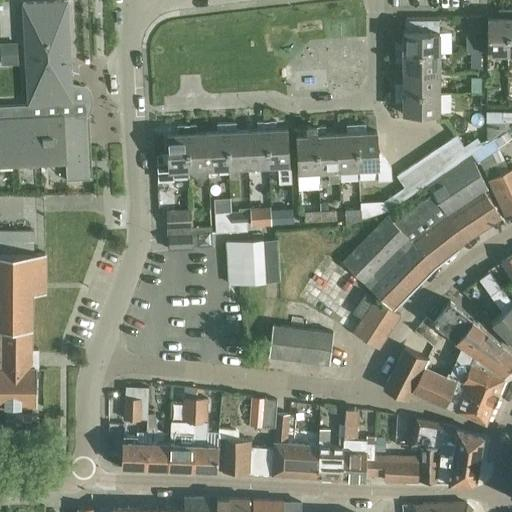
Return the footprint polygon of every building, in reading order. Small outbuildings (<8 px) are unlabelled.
[(0,0),(0,163),(65,160),(66,180),(90,179),(86,114),(88,112),(88,109),(88,106),(87,104),(86,101),(86,100),(85,100),(85,101),(72,101),(67,1),(22,3),(27,105),(0,106),(0,0)] [(507,52),(507,8),(498,8),(498,16),(486,16),(486,52),(507,52)] [(394,52),(438,52),(438,20),(404,20),(404,31),(402,31),(402,43),(394,43),(394,52)] [(471,52),(481,52),(481,37),(471,37),(471,52)] [(438,72),(438,52),(394,52),(394,62),(401,62),(401,72),(438,72)] [(481,69),(481,52),(471,52),(471,69),(481,69)] [(394,92),(438,92),(438,72),(401,72),(401,83),(394,83),(394,92)] [(470,93),(481,93),(481,77),(470,77),(470,93)] [(438,112),(438,92),(394,92),(394,102),(402,102),(402,112),(438,112)] [(511,121),(511,111),(501,112),(501,121),(511,121)] [(501,121),(501,112),(486,112),(486,121),(501,121)] [(276,120),(266,121),(268,164),(277,164),(278,183),(291,182),(290,163),(289,163),(287,128),(276,128),(276,120)] [(259,165),(268,164),(266,121),(257,121),(257,129),(246,130),(248,166),(248,174),(259,173),(259,165)] [(511,121),(501,121),(486,121),(486,142),(508,128),(508,122),(511,121)] [(248,166),(246,130),(236,130),(236,122),(225,123),(227,167),(248,166)] [(209,168),(227,167),(225,123),(217,123),(217,131),(207,132),(209,168)] [(337,168),(358,167),(355,123),(346,124),(346,132),(336,132),(337,168)] [(355,123),(358,167),(376,167),(377,179),(390,179),(390,166),(379,151),(377,151),(376,131),(365,131),(364,123),(355,123)] [(169,170),(188,169),(186,125),(176,126),(177,133),(166,134),(167,154),(157,155),(158,180),(169,180),(169,170)] [(209,168),(207,132),(197,132),(196,125),(186,125),(188,169),(209,168)] [(306,135),(295,135),(298,183),(319,182),(318,169),(315,125),(305,126),(306,135)] [(337,168),(336,132),(325,133),(325,125),(315,125),(318,169),(328,169),(328,182),(338,182),(337,168)] [(499,149),(498,147),(511,138),(507,131),(493,141),(492,139),(471,154),(478,164),(480,163),(487,178),(504,214),(511,210),(511,166),(508,168),(504,159),(500,161),(496,151),(499,149)] [(458,161),(468,153),(454,134),(444,141),(458,161)] [(448,167),(458,161),(444,141),(435,147),(448,167)] [(438,174),(448,167),(435,147),(425,154),(438,174)] [(399,264),(414,284),(435,262),(474,232),(499,216),(498,213),(482,189),(485,187),(469,153),(468,153),(458,161),(448,167),(438,174),(428,181),(426,182),(431,190),(392,220),(386,214),(363,239),(397,266),(399,264)] [(428,181),(438,174),(425,154),(415,161),(428,181)] [(426,182),(428,181),(415,161),(406,168),(418,187),(426,182)] [(390,195),(382,200),(388,208),(396,203),(418,187),(406,168),(395,175),(403,186),(390,195)] [(364,207),(365,195),(350,195),(350,206),(364,207)] [(320,203),(321,221),(336,220),(336,210),(328,210),(327,202),(320,203)] [(305,222),(321,221),(320,203),(319,203),(319,211),(304,211),(305,222)] [(249,207),(250,226),(271,225),(271,223),(270,212),(270,206),(249,207)] [(344,210),(345,225),(361,219),(360,209),(344,210)] [(166,211),(167,228),(191,227),(190,210),(166,211)] [(215,232),(231,231),(230,211),(214,212),(215,232)] [(230,211),(231,231),(247,230),(246,220),(231,221),(230,211)] [(286,211),(270,212),(271,223),(286,222),(286,211)] [(167,234),(168,248),(192,247),(191,232),(167,234)] [(244,283),(263,281),(261,239),(226,241),(228,283),(243,282),(244,282),(244,283)] [(261,239),(263,281),(279,281),(277,239),(262,240),(262,239),(261,239)] [(391,309),(414,284),(399,264),(397,266),(363,239),(342,260),(391,309)] [(45,293),(45,253),(0,252),(0,404),(36,405),(37,367),(38,367),(38,349),(32,349),(31,293),(45,293)] [(511,253),(499,261),(511,281),(511,253)] [(511,305),(510,304),(511,302),(488,271),(477,279),(501,311),(490,321),(511,343),(511,305)] [(351,332),(376,348),(398,314),(373,298),(351,332)] [(453,339),(474,353),(504,373),(511,361),(511,352),(447,300),(430,320),(453,339)] [(267,355),(327,363),(331,331),(271,323),(267,355)] [(195,352),(197,338),(182,336),(181,350),(195,352)] [(444,375),(454,353),(433,343),(426,357),(422,364),(444,375)] [(404,346),(382,388),(405,399),(410,389),(422,364),(426,357),(404,346)] [(453,380),(442,405),(485,422),(502,377),(504,373),(474,353),(463,379),(446,372),(444,375),(453,380)] [(453,380),(444,375),(422,364),(410,389),(442,405),(453,380)] [(147,413),(147,412),(148,385),(125,384),(124,417),(147,417),(147,413)] [(194,419),(195,396),(183,396),(183,419),(194,419)] [(195,396),(194,419),(193,442),(192,468),(215,469),(216,444),(206,443),(207,396),(195,396)] [(273,428),(274,409),(275,400),(249,399),(248,427),(273,428)] [(271,474),(316,477),(318,439),(287,436),(290,411),(274,409),(273,428),(272,447),(271,474)] [(369,440),(369,439),(366,439),(365,451),(356,451),(357,425),(357,409),(344,409),(343,437),(341,478),(365,479),(365,474),(371,474),(372,440),(369,440)] [(169,468),(169,441),(156,440),(156,427),(154,412),(147,412),(147,413),(147,417),(147,430),(146,467),(169,468)] [(438,446),(437,480),(470,481),(476,477),(483,435),(443,422),(415,417),(410,444),(419,445),(438,446)] [(271,474),(272,447),(251,445),(251,440),(237,439),(238,428),(218,427),(218,438),(225,438),(223,470),(250,472),(271,474)] [(339,437),(338,445),(328,445),(329,428),(318,428),(318,439),(316,477),(341,478),(343,437),(339,437)] [(146,467),(147,430),(137,430),(137,433),(123,433),(122,465),(146,467)] [(192,468),(193,442),(183,442),(183,436),(169,435),(169,441),(169,468),(192,468)] [(411,480),(411,455),(374,454),(375,439),(369,439),(369,440),(372,440),(371,474),(383,474),(383,479),(411,480)] [(411,480),(437,480),(438,446),(419,445),(419,455),(411,455),(411,480)] [(184,508),(183,511),(208,511),(208,497),(184,496),(184,508)] [(247,511),(248,498),(216,497),(215,511),(247,511)] [(299,511),(300,502),(282,501),(282,500),(252,498),(251,511),(299,511)] [(422,503),(422,511),(471,511),(472,508),(466,503),(422,503)]
